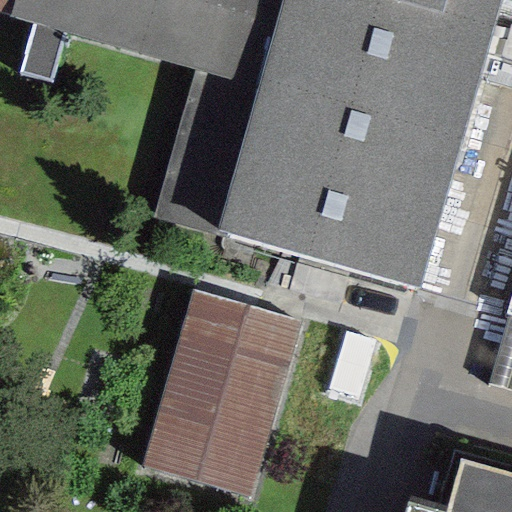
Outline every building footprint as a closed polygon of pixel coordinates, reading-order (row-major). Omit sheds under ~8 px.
[(0,0),(0,28),(20,33),(29,0),(0,0)] [(511,0),(29,0),(20,33),(203,82),(162,231),(445,307),(503,91),(511,58),(511,0)] [(511,58),(503,91),(511,92),(511,58)] [(306,331),(200,300),(146,479),(252,510),(306,331)] [(511,511),(511,491),(475,482),(466,511),(511,511)]
